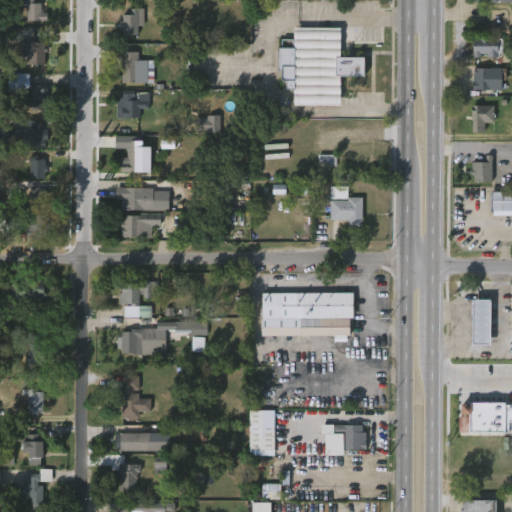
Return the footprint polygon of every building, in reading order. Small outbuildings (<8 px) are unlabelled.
[(36,0),(25,0),(26,20),(47,19),(47,11),(41,11),(41,3),(36,3),(36,0)] [(138,26),(138,36),(122,36),(122,30),(118,30),(118,21),(121,21),(121,15),(130,15),(130,9),(143,9),(143,26),(138,26)] [(339,51),(339,56),(362,57),(362,76),(339,76),(339,105),(293,105),(293,89),(281,89),(281,80),(279,80),(279,70),(276,70),(276,47),(281,48),(281,39),(293,39),(294,27),(339,28),(339,51)] [(502,38),(503,57),(487,58),(487,54),(480,54),(480,58),(473,58),(472,39),(502,38)] [(50,47),(50,52),(48,52),(47,64),(31,64),(31,60),(21,60),(22,41),(47,42),(47,47),(50,47)] [(141,51),(141,60),(149,60),(149,81),(124,81),(124,51),(141,51)] [(498,90),(471,89),(472,67),(502,67),(502,79),(498,79),(498,90)] [(33,75),(33,86),(38,86),(38,84),(50,84),(50,92),(48,92),(48,110),(32,110),(32,107),(27,107),(27,89),(0,87),(0,73),(33,73),(33,75)] [(138,90),(138,99),(151,100),(151,108),(142,108),(142,117),(125,117),(126,90),(138,90)] [(482,132),(469,132),(470,104),(491,105),(491,122),(482,122),(482,132)] [(220,133),(220,117),(194,117),(194,133),(220,133)] [(42,130),(44,148),(8,147),(8,130),(26,130),(26,122),(42,122),(42,130)] [(142,140),(142,142),(147,142),(147,170),(144,170),(144,172),(124,172),(124,162),(126,162),(126,157),(131,157),(130,148),(118,148),(118,141),(142,140)] [(318,168),(336,168),(336,155),(318,155),(318,168)] [(492,156),(485,156),(485,163),(472,162),(472,183),(492,183),(492,156)] [(45,158),(29,159),(30,179),(46,179),(45,158)] [(486,168),(485,195),(468,195),(468,189),(464,188),(464,183),(466,183),(466,175),(480,175),(480,168),(486,168)] [(286,195),(286,185),(273,185),(272,195),(286,195)] [(345,186),(345,197),(360,197),(360,226),(345,226),(345,220),(328,220),(329,185),(345,186)] [(30,188),(31,210),(49,210),(48,187),(30,188)] [(143,187),(143,208),(122,208),(122,200),(121,200),(121,187),(143,187)] [(511,204),(511,223),(508,223),(508,228),(486,228),(486,204),(511,204)] [(150,238),(120,238),(119,216),(160,215),(160,226),(150,226),(150,238)] [(44,216),(44,223),(47,223),(47,230),(44,230),(44,236),(40,236),(40,238),(31,238),(31,236),(25,236),(25,230),(4,230),(4,216),(44,216)] [(32,300),(15,300),(15,282),(46,280),(46,298),(32,298),(32,300)] [(151,295),(151,299),(143,299),(143,295),(139,295),(138,318),(123,318),(124,306),(131,307),(131,305),(119,304),(119,291),(122,291),(122,284),(143,284),(143,282),(157,282),(156,295),(151,295)] [(349,336),(261,336),(261,293),(352,293),(352,318),(349,318),(349,336)] [(490,346),(471,346),(471,301),(490,301),(490,346)] [(186,322),(186,334),(174,334),(174,331),(165,331),(164,354),(175,354),(175,364),(145,363),(145,356),(120,354),(120,333),(131,333),(131,330),(140,330),(140,328),(156,329),(156,322),(186,322)] [(40,346),(40,365),(29,365),(29,354),(32,351),(32,346),(26,346),(26,334),(41,335),(40,346)] [(192,352),(204,353),(204,338),(192,337),(192,352)] [(138,375),(138,398),(150,398),(150,411),(138,411),(138,419),(121,419),(120,392),(124,392),(124,375),(138,375)] [(33,389),(33,392),(42,392),(42,412),(37,412),(37,415),(27,415),(27,395),(21,395),(21,389),(33,389)] [(511,404),(459,404),(459,433),(511,433),(511,404)] [(274,410),(249,411),(250,456),(274,456),(274,410)] [(361,424),(361,431),(364,431),(366,449),(343,449),(343,433),(332,433),(333,424),(361,424)] [(324,456),(343,455),(343,434),(333,435),(333,425),(323,425),(324,456)] [(147,432),(147,450),(121,450),(121,448),(119,448),(119,432),(147,432)] [(38,434),(38,440),(42,440),(42,456),(40,456),(40,465),(28,465),(27,452),(21,452),(21,440),(24,440),(24,434),(38,434)] [(0,464),(14,465),(14,450),(0,449),(0,464)] [(139,465),(138,491),(122,490),(123,473),(121,473),(121,464),(139,465)] [(38,481),(38,485),(42,485),(42,506),(27,506),(27,498),(20,498),(20,486),(25,486),(25,473),(39,473),(39,468),(52,468),(52,481),(38,481)] [(280,484),(262,485),(262,499),(281,499),(280,484)] [(496,511),(463,511),(463,499),(496,499),(496,511)] [(157,502),(164,503),(164,511),(120,511),(120,502),(157,502)] [(270,511),(271,503),(252,503),(252,511),(270,511)]
